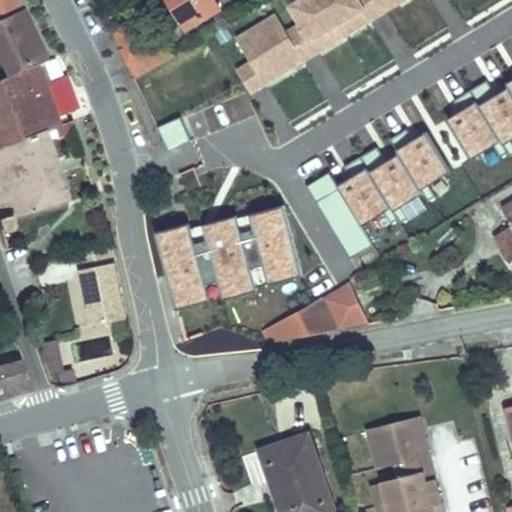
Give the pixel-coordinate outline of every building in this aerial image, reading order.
[(0,0),(0,18),(23,8),(19,0),(0,0)] [(171,0),(174,3),(167,6),(165,11),(167,16),(165,20),(168,25),(174,26),(176,30),(181,31),(221,7),(216,0),(171,0)] [(277,14),(238,39),(252,62),(266,83),(291,68),(285,57),(297,49),(304,60),(320,50),(313,39),(325,32),(332,43),(359,26),(352,16),(364,8),(371,19),(386,10),(380,0),(397,0),(399,2),(402,0),(301,0),(292,6),(302,24),(288,32),(277,14)] [(399,2),(397,0),(380,0),(386,10),(399,2)] [(380,29),(397,60),(414,51),(418,59),(452,41),(430,2),(380,29)] [(23,8),(0,18),(0,44),(6,42),(14,60),(3,65),(7,75),(45,58),(30,24),(23,8)] [(371,19),(364,8),(352,16),(359,26),(371,19)] [(116,29),(137,78),(160,64),(153,50),(155,38),(145,20),(133,18),(116,29)] [(332,43),(325,32),(313,39),(320,50),(332,43)] [(304,60),(297,49),(285,57),(291,68),(304,60)] [(174,55),(153,50),(160,64),(174,55)] [(50,61),(42,64),(49,82),(43,85),(56,117),(66,114),(69,121),(71,120),(74,119),(69,105),(60,84),(50,61)] [(266,83),(252,62),(239,70),(252,92),(266,83)] [(0,148),(45,130),(58,126),(69,121),(66,114),(56,117),(43,85),(49,82),(42,64),(0,82),(0,148)] [(306,69),(257,100),(283,140),(332,110),(306,69)] [(478,99),(449,117),(474,157),(503,139),(505,143),(511,138),(511,78),(508,81),(510,85),(480,103),(478,99)] [(71,120),(69,121),(58,126),(61,135),(75,129),(71,120)] [(364,221),(393,204),(395,208),(424,191),(422,187),(451,169),(426,129),(398,147),(400,151),(371,168),(369,165),(340,182),(364,221)] [(45,130),(0,148),(0,221),(4,235),(11,261),(19,258),(11,228),(16,226),(15,223),(12,215),(67,198),(45,130)] [(12,215),(15,223),(69,207),(67,198),(12,215)] [(91,199),(78,203),(85,226),(99,222),(91,199)] [(178,307),(212,298),(208,283),(220,279),(225,297),(258,289),(253,268),(265,265),(270,284),(303,275),(284,202),(250,212),(254,226),(242,230),(237,213),(204,222),(208,238),(196,241),(191,221),(158,232),(178,307)] [(511,260),(511,204),(505,209),(511,220),(511,225),(497,235),(511,260)] [(121,286),(111,245),(76,253),(91,324),(127,316),(123,296),(122,293),(117,294),(116,287),(121,286)] [(297,312),(264,330),(269,341),(273,341),(309,335),(346,328),(327,294),(297,312)] [(58,338),(43,339),(49,384),(75,381),(73,365),(61,366),(58,338)] [(0,396),(31,388),(23,362),(0,367),(0,396)] [(511,409),(503,412),(511,444),(511,409)] [(428,460),(418,422),(367,435),(372,452),(383,450),(388,470),(402,466),(428,460)] [(262,450),(282,511),(299,506),(301,511),(334,511),(308,434),(262,450)] [(388,470),(383,450),(372,452),(377,473),(388,470)] [(435,484),(428,460),(402,466),(406,481),(422,477),(425,487),(435,484)] [(438,495),(435,484),(425,487),(422,477),(406,481),(383,487),(388,508),(438,495)] [(388,508),(383,487),(372,490),(377,511),(388,508)] [(431,511),(431,510),(441,507),(438,495),(388,508),(389,511),(431,511)]
